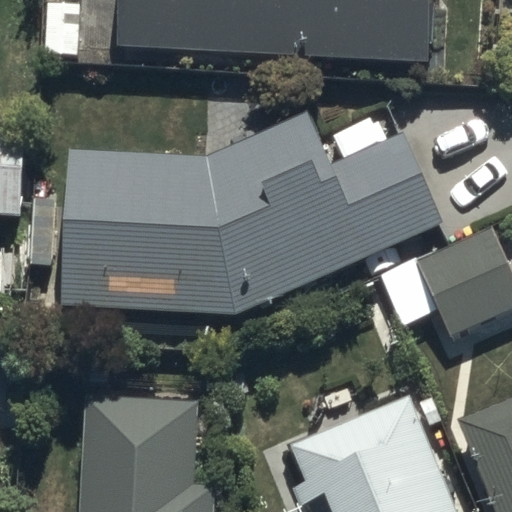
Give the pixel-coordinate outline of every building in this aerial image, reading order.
[(125,0),(122,60),(432,77),(435,0),(125,0)] [(83,17),(43,16),(42,68),(82,68),(83,17)] [(66,326),(73,326),(238,332),(443,244),(404,154),(330,185),(307,131),(207,174),(73,168),(66,326)] [(0,143),(0,230),(20,231),(24,145),(0,143)] [(511,325),(511,291),(492,245),(388,289),(409,336),(440,323),(452,351),(511,325)] [(201,420),(88,414),(83,511),(215,511),(216,503),(197,502),(201,420)] [(450,511),(411,414),(294,461),(311,502),(298,507),(299,511),(450,511)] [(511,511),(511,417),(460,440),(490,511),(511,511)]
